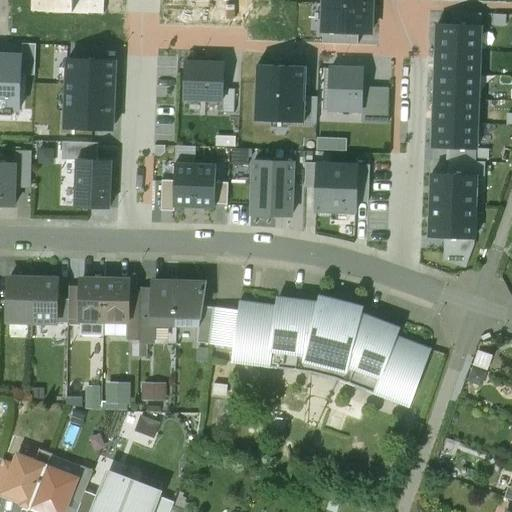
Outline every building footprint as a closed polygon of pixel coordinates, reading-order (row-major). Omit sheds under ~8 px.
[(27,0),(27,20),(103,24),(104,0),(27,0)] [(372,6),(324,4),(323,32),(358,33),(371,34),(372,6)] [(321,29),(322,8),(312,7),(311,29),(321,29)] [(482,27),(438,25),(437,50),(481,52),(482,27)] [(358,33),(323,32),(322,44),(358,45),(358,33)] [(22,56),(21,76),(35,76),(36,45),(22,44),(22,56)] [(481,52),(437,50),(436,75),(480,76),(481,52)] [(22,56),(0,55),(0,109),(20,110),(21,76),(22,56)] [(116,62),(67,59),(66,128),(113,130),(116,62)] [(224,64),(185,63),(184,100),(223,101),(223,89),(224,64)] [(306,67),(257,65),(255,121),(304,123),(306,67)] [(363,69),(331,68),(329,110),(362,111),(363,88),(363,69)] [(480,76),(436,75),(435,99),(479,101),(480,76)] [(363,88),(362,111),(361,123),(387,125),(389,89),(363,88)] [(235,90),(223,89),(223,101),(223,113),(234,113),(235,90)] [(479,101),(435,99),(434,122),(478,124),(479,101)] [(478,124),(434,122),(433,149),(477,150),(478,124)] [(62,160),(77,160),(98,161),(99,144),(63,142),(62,160)] [(16,164),(15,188),(31,188),(32,152),(16,152),(16,164)] [(98,161),(77,160),(75,207),(110,208),(112,162),(98,161)] [(294,163),(254,161),(251,215),(291,217),(294,163)] [(485,176),(486,163),(449,162),(449,175),(478,176),(485,176)] [(16,164),(0,163),(0,206),(15,206),(15,188),(16,164)] [(217,165),(176,163),(175,181),(174,207),(215,209),(215,205),(216,183),(217,165)] [(305,187),(317,188),(318,164),(306,163),(305,187)] [(358,166),(318,164),(317,188),(316,212),(356,213),(358,166)] [(370,167),(358,166),(357,201),(368,202),(370,167)] [(449,175),(433,174),(431,207),(473,208),(473,194),(477,191),(478,176),(449,175)] [(174,207),(175,181),(162,181),(161,211),(174,211),(174,207)] [(229,183),(216,183),(215,205),(227,205),(229,183)] [(473,208),(431,207),(430,238),(445,239),(475,239),(476,225),(473,222),(473,208)] [(445,239),(444,260),(466,268),(475,239),(445,239)] [(31,322),(33,279),(9,278),(7,322),(31,322)] [(57,299),(57,280),(33,279),(31,322),(56,323),(57,299)] [(105,281),(82,280),(81,288),(80,320),(104,321),(105,281)] [(129,281),(105,281),(104,321),(127,321),(128,321),(129,289),(129,281)] [(153,290),(152,326),(153,326),(176,326),(177,282),(153,282),(153,290)] [(177,282),(176,326),(199,327),(202,306),(205,283),(177,282)] [(69,299),(57,299),(56,323),(81,324),(81,320),(80,320),(81,288),(69,288),(69,299)] [(129,289),(128,321),(127,321),(127,328),(140,328),(140,340),(153,340),(153,326),(152,326),(153,290),(129,289)] [(233,347),(231,363),(309,373),(337,380),(410,407),(432,350),(396,337),(400,328),(352,310),(354,304),(329,298),(328,304),(278,297),(277,306),(239,301),(238,311),(233,347)] [(202,306),(199,327),(197,343),(233,347),(238,311),(202,306)] [(478,350),(470,380),(484,384),(492,354),(478,350)] [(130,385),(106,383),(105,403),(129,405),(130,385)] [(165,385),(143,384),(143,399),(165,400),(165,385)] [(101,409),(101,387),(86,387),(86,409),(101,409)] [(82,397),(66,397),(67,405),(82,408),(82,397)] [(74,409),(71,419),(83,423),(87,414),(74,409)] [(160,423),(141,415),(135,431),(154,439),(160,423)] [(35,463),(18,456),(14,465),(4,492),(24,501),(23,505),(31,508),(48,467),(52,455),(40,450),(35,463)] [(0,491),(4,492),(14,465),(0,459),(0,491)] [(70,498),(81,502),(85,491),(93,471),(81,466),(76,478),(77,479),(70,498)] [(76,478),(48,467),(31,508),(40,511),(64,511),(70,498),(77,479),(76,478)] [(151,511),(158,496),(159,492),(108,472),(99,497),(93,511),(151,511)] [(93,511),(99,497),(85,491),(81,502),(76,511),(93,511)] [(185,493),(179,491),(174,502),(173,507),(186,511),(189,503),(186,502),(187,498),(184,497),(185,493)] [(151,511),(170,511),(173,507),(174,502),(158,496),(151,511)]
